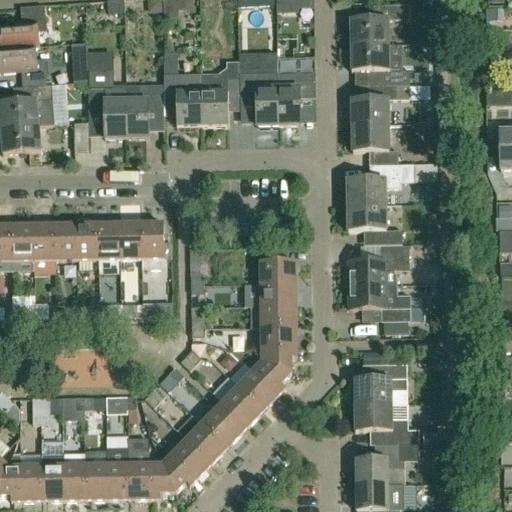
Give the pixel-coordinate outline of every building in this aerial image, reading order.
[(313,0),(299,0),(300,13),(314,13),(313,0)] [(107,5),(109,17),(125,15),(124,4),(107,5)] [(43,9),(19,11),(20,27),(0,28),(0,52),(37,50),(36,36),(45,35),(43,9)] [(350,24),(350,50),(389,49),(388,24),(408,23),(408,9),(374,9),(375,24),(350,24)] [(375,89),(409,89),(409,74),(389,74),(389,49),(350,50),(351,75),(375,75),(375,89)] [(37,50),(0,52),(0,76),(20,75),(21,92),(46,90),(43,64),(34,65),(33,51),(37,51),(37,50)] [(201,97),(202,132),(227,131),(227,107),(239,107),(239,103),(238,78),(238,67),(225,67),(225,97),(201,97)] [(87,75),(88,116),(104,116),(104,143),(127,142),(126,90),(124,90),(124,91),(110,92),(110,75),(87,75)] [(298,103),(315,103),(314,77),(279,78),(279,92),(277,92),(277,130),(299,129),(298,103)] [(255,130),(277,130),(277,92),(266,92),(266,78),(238,78),(239,103),(255,103),(255,130)] [(163,111),(176,110),(176,132),(202,132),(201,97),(201,79),(162,80),(163,90),(163,111)] [(22,106),(13,106),(0,107),(0,133),(38,130),(36,105),(51,104),(50,89),(46,90),(21,92),(22,106)] [(351,104),(351,130),(388,129),(388,103),(409,103),(409,90),(409,89),(375,89),(370,89),(370,103),(351,104)] [(126,90),(127,142),(149,142),(148,115),(163,114),(163,111),(163,90),(126,90)] [(429,90),(409,90),(409,103),(429,103),(429,90)] [(511,133),(508,133),(508,115),(499,115),(500,174),(511,174),(511,133)] [(75,154),(89,154),(88,126),(73,127),(75,154)] [(371,169),(397,169),(396,155),(389,155),(388,129),(351,130),(352,156),(371,156),(371,169)] [(38,130),(0,133),(2,159),(40,156),(38,130)] [(346,184),(346,210),(386,209),(385,192),(401,191),(401,186),(416,186),(415,169),(397,169),(371,169),(371,184),(346,184)] [(425,197),(442,198),(442,180),(425,179),(425,197)] [(402,249),(401,234),(386,234),(386,209),(346,210),(347,236),(372,235),(372,249),(402,249)] [(77,264),(98,264),(98,257),(97,227),(90,228),(90,223),(78,223),(79,228),(76,228),(76,257),(77,264)] [(142,273),(164,272),(163,226),(141,227),(142,257),(142,273)] [(120,257),(119,227),(97,227),(98,257),(98,264),(120,263),(120,257)] [(120,257),(120,263),(142,263),(142,273),(142,257),(141,227),(119,227),(120,257)] [(55,257),(54,228),(32,229),(33,257),(33,265),(55,265),(55,257)] [(76,257),(76,228),(54,228),(55,257),(55,265),(77,264),(76,257)] [(10,229),(0,229),(0,276),(12,276),(10,229)] [(33,257),(32,229),(10,229),(12,276),(33,275),(33,265),(33,257)] [(501,256),(511,256),(511,235),(501,236),(500,236),(500,256),(501,256)] [(348,265),(349,289),(384,288),(384,274),(409,274),(408,252),(380,253),(380,265),(348,265)] [(191,254),(191,281),(203,281),(203,254),(191,254)] [(260,266),(260,288),(296,287),(296,266),(260,266)] [(191,281),(191,289),(204,289),(203,281),(191,281)] [(260,310),(296,309),(296,287),(260,288),(260,310)] [(384,288),(349,289),(349,313),(381,312),(381,325),(383,325),(383,337),(407,337),(407,325),(409,325),(409,313),(410,313),(410,300),(397,300),(397,288),(384,289),(384,288)] [(191,289),(191,298),(204,297),(204,289),(191,289)] [(22,323),(35,322),(34,303),(21,303),(21,310),(22,323)] [(143,321),(143,308),(134,308),(134,321),(143,321)] [(143,321),(151,320),(151,308),(143,308),(143,321)] [(100,322),(99,309),(91,309),(91,322),(100,322)] [(99,309),(100,322),(108,321),(108,309),(99,309)] [(260,310),(261,332),(297,331),(296,309),(260,310)] [(22,323),(21,310),(13,311),(13,323),(22,323)] [(48,310),(48,322),(57,322),(56,310),(48,310)] [(56,310),(57,322),(65,322),(65,310),(56,310)] [(4,311),(5,323),(13,323),(13,311),(4,311)] [(192,324),(192,333),(204,333),(204,324),(192,324)] [(261,332),(261,353),(297,353),(297,331),(261,332)] [(192,333),(192,341),(204,341),(204,333),(192,333)] [(261,366),(292,378),(292,363),(297,363),(297,353),(261,353),(261,366)] [(201,362),(193,354),(187,360),(195,369),(201,362)] [(187,360),(181,366),(190,374),(195,369),(187,360)] [(261,366),(252,375),(278,400),(286,393),(282,389),(292,378),(261,366)] [(354,400),(354,409),(407,409),(406,368),(376,369),(376,383),(353,383),(354,388),(348,388),(348,400),(354,400)] [(169,378),(177,387),(184,380),(175,372),(169,378)] [(252,375),(237,390),(263,416),(278,400),(252,375)] [(217,412),(201,428),(227,454),(246,434),(263,416),(237,390),(220,409),(217,412)] [(165,400),(157,391),(151,397),(159,406),(165,400)] [(0,397),(0,410),(8,402),(2,396),(0,397)] [(151,397),(147,401),(145,403),(153,412),(159,406),(151,397)] [(127,401),(119,401),(120,413),(127,413),(127,401)] [(127,401),(127,413),(136,413),(136,401),(127,401)] [(14,407),(10,403),(8,402),(0,410),(5,416),(14,407)] [(50,414),(49,402),(41,403),(41,414),(50,414)] [(84,402),(75,402),(76,414),(84,414),(84,402)] [(93,414),(92,402),(84,402),(84,414),(93,414)] [(41,403),(33,403),(33,414),(41,414),(41,403)] [(377,435),(377,449),(418,448),(418,434),(407,434),(407,409),(354,409),(354,436),(377,435)] [(41,428),(41,414),(33,414),(33,428),(41,428)] [(50,414),(41,414),(41,428),(50,428),(50,414)] [(227,454),(201,428),(186,444),(212,469),(227,454)] [(171,459),(197,484),(212,469),(186,444),(171,459)] [(43,507),(64,507),(63,458),(63,446),(42,447),(42,459),(43,507)] [(355,464),(355,490),(387,489),(387,473),(399,473),(399,461),(419,461),(418,448),(377,449),(373,449),(374,463),(355,464)] [(106,452),(107,469),(107,506),(129,506),(128,469),(128,455),(128,452),(106,452)] [(129,506),(150,505),(149,468),(149,455),(128,455),(128,469),(129,506)] [(85,470),(85,458),(63,458),(64,507),(86,506),(85,470)] [(43,507),(42,459),(41,459),(41,470),(20,471),(21,507),(43,507)] [(171,459),(162,468),(175,499),(185,488),(189,492),(197,484),(171,459)] [(12,461),(8,471),(0,490),(0,501),(10,502),(11,508),(21,507),(20,471),(20,461),(12,461)] [(175,499),(162,468),(149,468),(150,505),(161,505),(160,499),(175,499)] [(107,469),(85,470),(86,506),(107,506),(107,469)] [(387,489),(355,490),(355,511),(402,511),(402,489),(387,489)]
